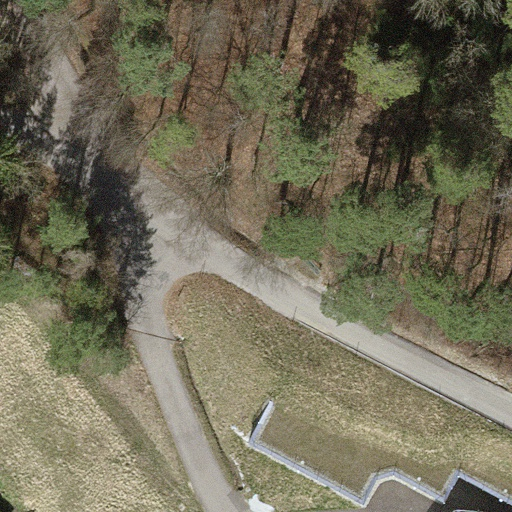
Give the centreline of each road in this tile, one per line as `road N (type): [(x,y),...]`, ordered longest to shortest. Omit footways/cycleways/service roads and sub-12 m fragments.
road 1 (track): [(511,411),(408,367),(106,182)]
road 2 (track): [(227,511),(167,372),(106,182)]
road 3 (track): [(106,182),(20,0)]
road 4 (track): [(106,182),(0,117)]
